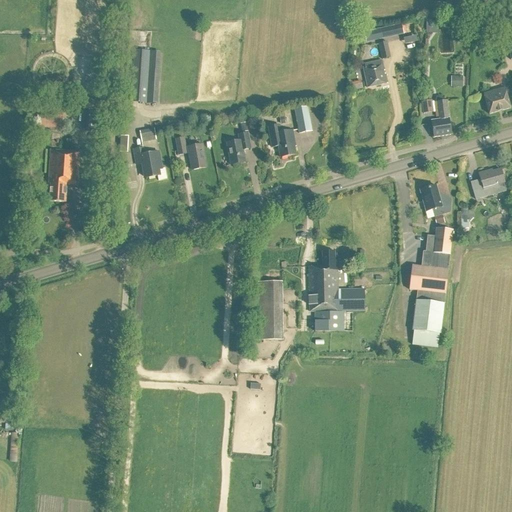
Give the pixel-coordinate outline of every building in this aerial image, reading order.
[(364,33),(366,44),(403,36),(401,25),(364,33)] [(382,60),(390,58),(387,42),(378,44),(382,60)] [(157,105),(160,53),(134,51),(131,103),(157,105)] [(388,84),(384,66),(383,62),(381,61),(364,65),(365,68),(363,68),(367,89),(388,84)] [(463,77),(450,77),(450,88),(463,88),(463,77)] [(511,109),(505,88),(483,94),(489,115),(511,109)] [(433,113),(432,101),(421,102),(422,114),(433,113)] [(431,122),(434,137),(434,138),(451,135),(446,101),(437,103),(439,121),(431,122)] [(36,129),(61,130),(62,106),(36,105),(36,129)] [(293,111),(298,135),(312,132),(307,108),(293,111)] [(246,123),(240,124),(242,133),(248,132),(246,123)] [(293,141),(294,141),(293,131),(281,134),(279,126),(268,128),(272,148),(278,147),(280,158),(296,155),(293,141)] [(139,135),(141,144),(156,141),(154,133),(139,135)] [(248,134),(238,136),(239,142),(226,144),(230,166),(245,163),(243,151),(251,149),(248,134)] [(121,136),(121,137),(120,153),(127,153),(128,137),(121,136)] [(202,146),(185,149),(184,139),(176,140),(179,156),(189,154),(192,171),(207,168),(202,146)] [(165,169),(162,170),(159,153),(144,156),(143,149),(134,151),(136,165),(143,164),(146,179),(157,177),(158,182),(167,180),(165,169)] [(50,185),(49,202),(66,203),(67,185),(78,186),(80,152),(50,151),(48,184),(50,185)] [(505,184),(501,170),(488,173),(488,172),(479,174),(480,180),(470,183),(475,200),(506,192),(504,184),(505,184)] [(443,216),(450,214),(451,201),(451,199),(440,202),(436,187),(420,191),(426,212),(432,213),(434,219),(435,218),(437,226),(445,224),(443,216)] [(423,252),(421,268),(412,267),(409,291),(417,291),(413,331),(412,346),(437,349),(437,334),(441,335),(448,271),(450,256),(453,231),(436,230),(435,237),(427,236),(425,253),(423,252)] [(364,290),(338,291),(337,258),(335,258),(335,252),(322,252),(322,267),(309,267),(310,312),(315,312),(315,332),(352,332),(352,313),(346,314),(344,312),(365,312),(364,290)] [(282,283),(257,283),(258,342),(283,341),(282,283)] [(0,417),(0,423),(6,424),(6,431),(19,432),(20,418),(0,417)] [(12,433),(9,462),(17,463),(20,434),(12,433)]
